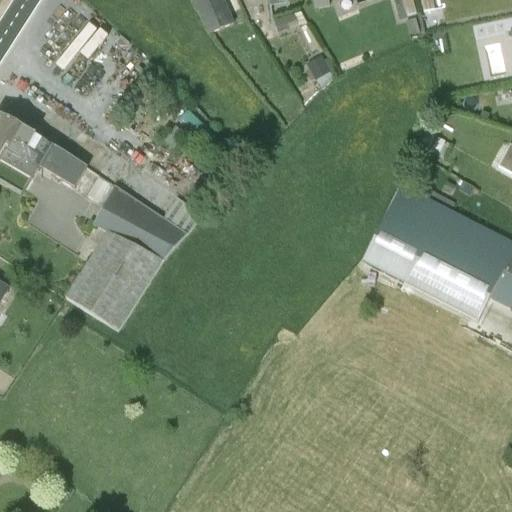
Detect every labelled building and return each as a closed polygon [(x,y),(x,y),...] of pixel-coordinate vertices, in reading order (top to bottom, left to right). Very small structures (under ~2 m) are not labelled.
[(191,0),(207,37),(233,24),(222,0),(191,0)] [(327,0),(312,0),(314,10),(329,8),(327,0)] [(411,0),(400,0),(405,15),(415,13),(411,0)] [(431,0),(419,0),(422,13),(433,11),(431,0)] [(294,16),(273,22),(277,35),(298,28),(294,16)] [(320,57),(305,66),(322,91),(333,80),(330,76),(335,74),(326,60),(323,62),(320,57)] [(187,113),(180,120),(205,142),(212,135),(187,113)] [(0,118),(0,184),(21,195),(37,169),(74,191),(86,171),(0,118)] [(426,134),(420,144),(439,153),(444,144),(426,134)] [(86,139),(77,154),(90,162),(98,146),(86,139)] [(511,147),(504,142),(491,163),(511,176),(511,147)] [(112,154),(99,172),(113,183),(126,164),(112,154)] [(98,178),(86,197),(98,204),(110,185),(98,178)] [(511,244),(400,188),(361,265),(477,324),(489,301),(511,312),(511,244)] [(115,189),(92,228),(106,238),(165,263),(187,237),(162,220),(115,189)] [(203,218),(175,200),(162,220),(187,237),(203,218)] [(165,263),(106,238),(63,298),(117,332),(165,263)]
